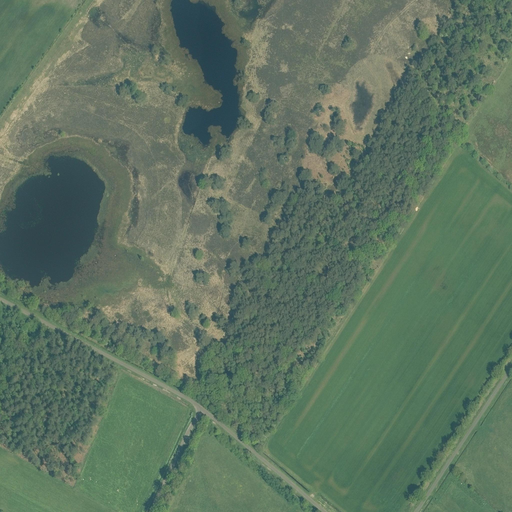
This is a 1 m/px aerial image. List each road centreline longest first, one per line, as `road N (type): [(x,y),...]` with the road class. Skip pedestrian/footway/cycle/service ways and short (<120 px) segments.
road 1 (unclassified): [(202,410),(0,300)]
road 2 (unclassified): [(415,511),(511,366)]
road 3 (unclassified): [(202,410),(324,511)]
